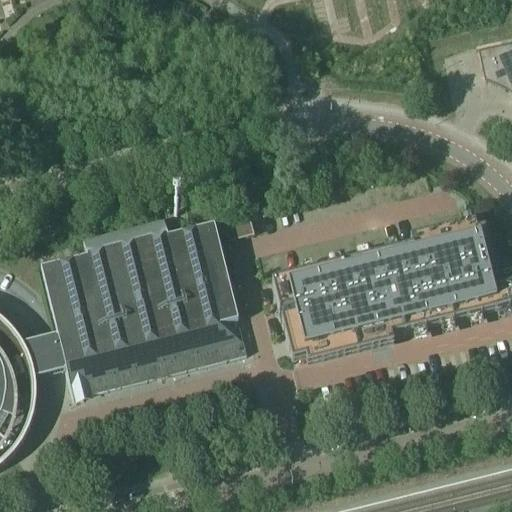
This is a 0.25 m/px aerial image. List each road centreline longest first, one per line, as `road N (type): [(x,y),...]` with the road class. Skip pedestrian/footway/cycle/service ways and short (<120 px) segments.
road 1 (tertiary): [(0,201),(305,124),(420,138),(484,173),(511,202)]
road 2 (unclassified): [(299,473),(240,251),(439,207)]
road 3 (tertiary): [(299,473),(511,420)]
road 4 (tertiary): [(138,511),(299,473)]
